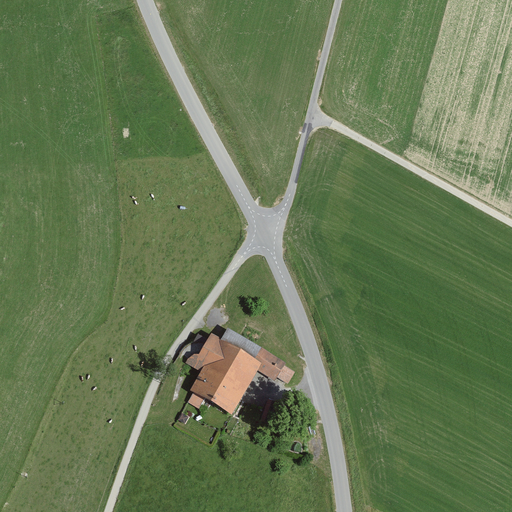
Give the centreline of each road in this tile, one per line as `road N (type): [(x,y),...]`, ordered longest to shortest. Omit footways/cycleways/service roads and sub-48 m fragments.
road 1 (unclassified): [(262,232),(174,349),(143,409),(109,511)]
road 2 (tertiary): [(262,232),(313,357),(342,511)]
road 3 (tertiary): [(146,0),(262,232)]
road 4 (track): [(313,115),(511,223)]
road 5 (track): [(262,232),(284,208),(313,115)]
